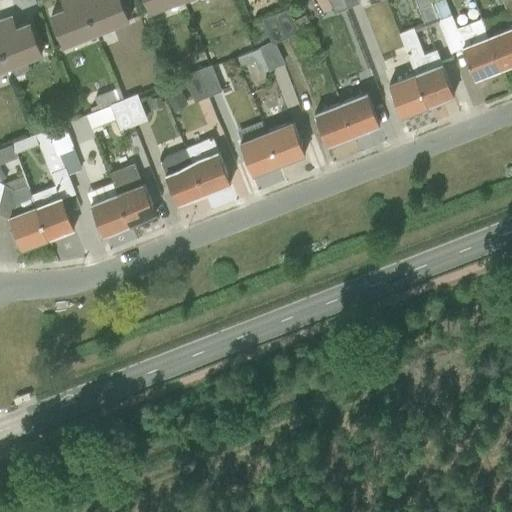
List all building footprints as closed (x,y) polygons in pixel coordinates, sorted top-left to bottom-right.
[(96,31),(83,0),(63,0),(65,5),(51,10),(64,43),(96,31)] [(83,0),(96,31),(129,18),(121,0),(83,0)] [(174,0),(147,0),(151,9),(174,0)] [(334,12),(346,8),(343,0),(303,0),(308,13),(331,4),(334,12)] [(343,0),(346,8),(347,9),(360,4),(359,0),(343,0)] [(427,105),(453,94),(436,49),(423,54),(415,32),(439,23),(429,0),(415,0),(424,22),(399,33),(414,72),(427,105)] [(474,78),(500,67),(487,35),(480,18),(456,28),(444,0),(429,0),(439,23),(450,52),(462,48),(474,78)] [(511,0),(502,0),(509,18),(506,19),(509,26),(487,35),(500,67),(511,62),(511,0)] [(272,39),(273,41),(298,31),(300,37),(313,32),(305,12),(294,17),(289,5),(263,16),(272,39)] [(27,58),(42,51),(29,19),(16,24),(11,13),(0,17),(0,40),(9,65),(11,64),(15,74),(31,68),(27,58)] [(282,64),(273,41),(272,39),(238,53),(241,62),(255,56),(261,71),(268,68),(269,69),(282,64)] [(0,68),(9,65),(0,40),(0,68)] [(199,68),(209,93),(222,87),(212,62),(199,68)] [(195,98),(209,93),(199,68),(185,73),(195,98)] [(427,105),(414,72),(388,82),(401,114),(427,105)] [(95,108),(121,98),(117,85),(94,94),(96,100),(92,102),(95,108)] [(174,107),(187,100),(179,87),(167,94),(174,107)] [(123,97),(133,122),(148,117),(138,91),(123,97)] [(353,134),(379,124),(366,91),(339,100),(353,134)] [(120,127),(133,122),(123,97),(121,98),(95,108),(87,112),(93,129),(103,125),(101,119),(116,114),(120,127)] [(353,134),(339,100),(314,111),(326,144),(353,134)] [(66,164),(68,171),(82,166),(79,159),(73,142),(74,142),(65,120),(48,126),(58,151),(60,151),(65,164),(66,164)] [(305,153),(292,120),(265,130),(278,163),(305,153)] [(252,174),(278,163),(265,130),(261,121),(236,131),(252,174)] [(47,235),(74,224),(63,195),(76,189),(68,171),(66,164),(65,164),(60,151),(58,151),(48,126),(10,141),(15,151),(39,142),(50,171),(52,171),(56,181),(30,192),(47,235)] [(203,192),(230,181),(212,135),(185,145),(203,192)] [(0,160),(16,155),(15,151),(10,141),(0,145),(0,172),(2,177),(7,175),(0,162),(0,160)] [(203,192),(185,145),(160,154),(177,202),(203,192)] [(105,167),(109,178),(134,169),(130,158),(105,167)] [(156,211),(143,178),(138,180),(134,170),(113,179),(129,221),(156,211)] [(47,235),(30,192),(23,173),(4,181),(0,200),(0,210),(11,217),(22,245),(47,235)] [(103,232),(129,221),(113,179),(87,189),(103,232)]
